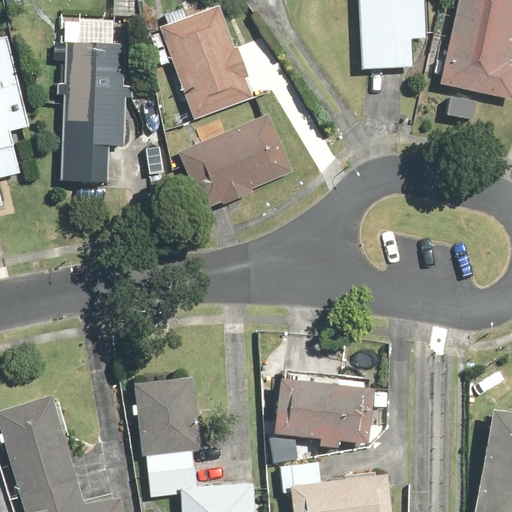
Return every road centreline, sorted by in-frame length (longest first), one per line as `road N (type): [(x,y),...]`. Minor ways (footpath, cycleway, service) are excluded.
road 1 (residential): [(0,305),(177,273),(278,269)]
road 2 (residential): [(278,269),(352,194),(382,176),(474,188),(511,204)]
road 3 (residential): [(443,306),(278,269)]
